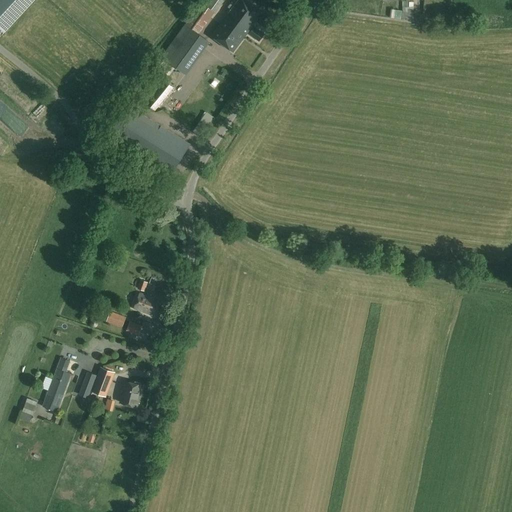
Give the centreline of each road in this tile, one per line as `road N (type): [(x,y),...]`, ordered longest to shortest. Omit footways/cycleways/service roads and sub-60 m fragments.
road 1 (unclassified): [(134,511),(189,275),(183,203)]
road 2 (unclassified): [(183,203),(104,168),(62,101),(0,48)]
road 3 (unclassified): [(183,203),(202,159),(309,0)]
